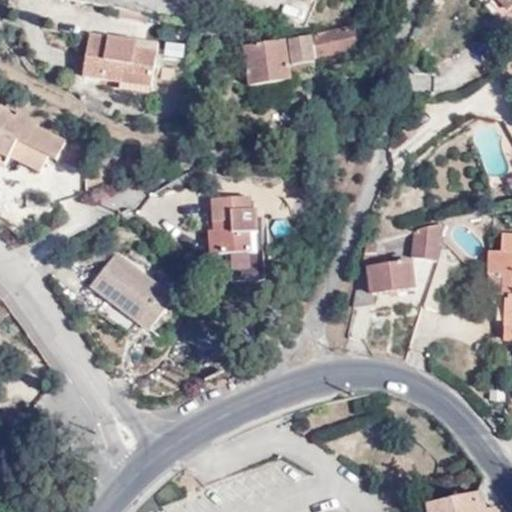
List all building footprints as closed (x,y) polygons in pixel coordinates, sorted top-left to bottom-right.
[(511,0),(494,0),(505,13),(511,6),(511,0)] [(510,44),(511,41),(511,13),(496,25),(510,44)] [(353,49),(350,28),(283,41),(289,73),(310,69),(309,58),(353,49)] [(117,49),(118,43),(90,38),(82,81),(150,92),(156,56),(135,52),(117,49)] [(135,46),(118,43),(117,49),(135,52),(135,46)] [(286,82),(277,43),(241,51),(248,91),(286,82)] [(0,113),(0,173),(3,175),(9,161),(41,175),(47,160),(56,165),(64,145),(35,132),(38,126),(16,116),(14,120),(0,113)] [(250,197),(211,199),(213,231),(208,231),(210,256),(251,254),(250,234),(258,233),(257,211),(251,211),(250,197)] [(414,232),(412,256),(436,258),(439,227),(414,232)] [(509,295),(506,340),(511,340),(511,233),(503,234),(503,251),(488,251),(488,273),(505,273),(505,295),(509,295)] [(106,263),(105,256),(75,257),(76,266),(106,263)] [(147,335),(172,302),(115,258),(90,291),(147,335)] [(441,308),(458,265),(441,259),(425,302),(441,308)] [(369,283),(358,284),(354,306),(373,304),(372,293),(415,288),(411,262),(367,268),(369,283)] [(488,273),(488,295),(505,295),(505,273),(488,273)] [(253,295),(252,277),(219,280),(220,296),(253,295)] [(423,511),(491,511),(491,508),(479,510),(475,493),(422,504),(423,511)]
